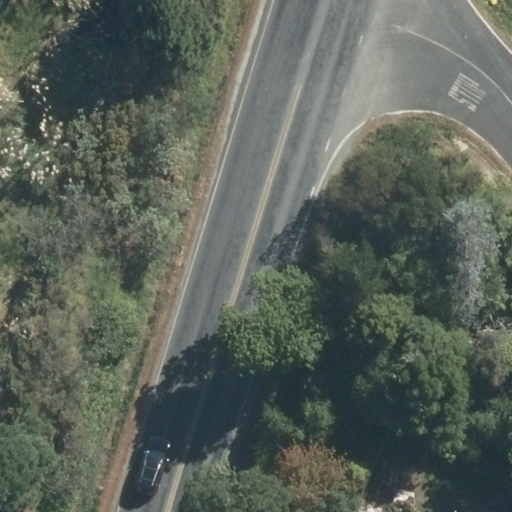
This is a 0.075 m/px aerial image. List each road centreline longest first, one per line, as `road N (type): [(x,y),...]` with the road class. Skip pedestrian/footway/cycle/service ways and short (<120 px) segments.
road 1 (secondary): [(171,511),(328,3)]
road 2 (unclassified): [(328,3),(439,43),(511,96)]
road 3 (track): [(0,141),(73,0)]
